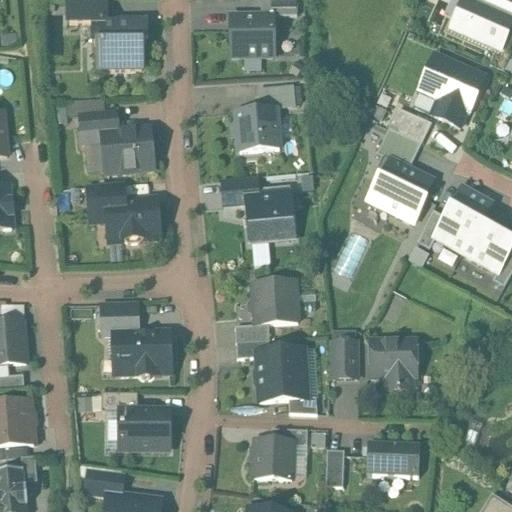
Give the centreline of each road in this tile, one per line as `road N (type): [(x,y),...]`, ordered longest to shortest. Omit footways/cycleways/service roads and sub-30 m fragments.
road 1 (residential): [(194,281),(178,0)]
road 2 (residential): [(192,511),(205,380),(194,281)]
road 3 (residential): [(46,289),(62,440)]
road 4 (residential): [(46,289),(194,281)]
road 5 (residential): [(46,289),(35,152)]
